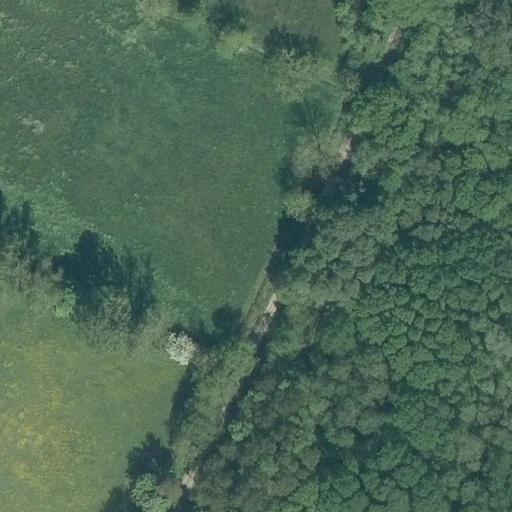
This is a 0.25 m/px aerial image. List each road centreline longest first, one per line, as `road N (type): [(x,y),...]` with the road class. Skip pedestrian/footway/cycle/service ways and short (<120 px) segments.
road 1 (track): [(178,511),(305,239)]
road 2 (track): [(305,239),(418,0)]
